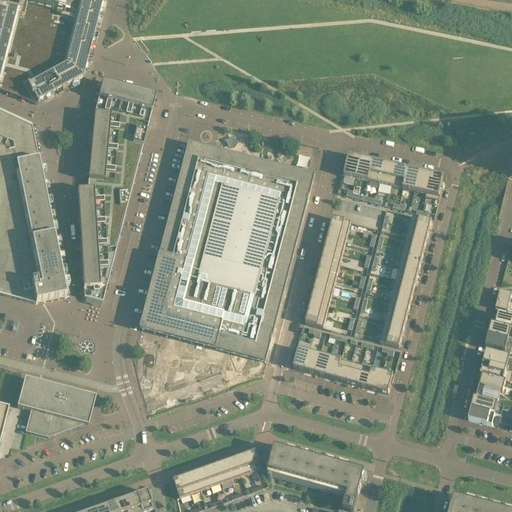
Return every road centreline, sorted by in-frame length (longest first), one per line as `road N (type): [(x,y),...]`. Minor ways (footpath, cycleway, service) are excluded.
road 1 (residential): [(141,430),(118,366),(118,340),(179,104),(339,140)]
road 2 (residential): [(394,420),(457,175),(445,163),(339,140)]
road 3 (residential): [(339,140),(274,387)]
road 4 (residential): [(510,206),(449,436)]
road 5 (residential): [(0,508),(150,455)]
road 6 (residential): [(150,455),(267,414)]
road 7 (residential): [(267,414),(386,448)]
